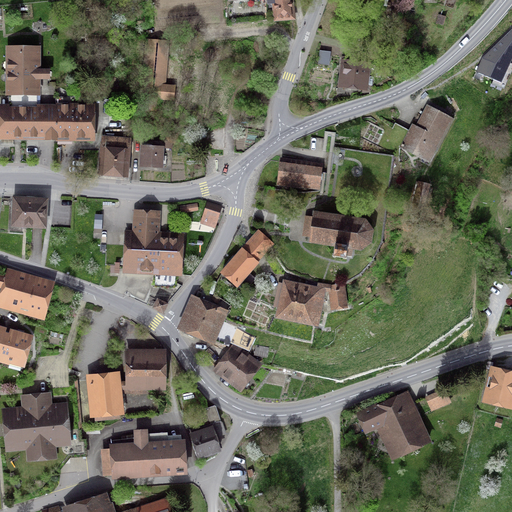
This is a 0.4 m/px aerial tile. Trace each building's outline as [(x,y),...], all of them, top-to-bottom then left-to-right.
[(274,0),(276,20),(293,18),(291,0),(274,0)] [(438,14),(436,23),(444,26),(447,17),(438,14)] [(105,42),(105,44),(109,44),(108,25),(89,26),(90,45),(94,45),(94,42),(105,42)] [(476,72),(502,84),(511,61),(511,30),(482,58),(476,72)] [(172,99),(173,87),(164,87),(167,44),(147,42),(142,107),(162,109),(163,98),(172,99)] [(37,49),(9,51),(9,94),(37,90),(37,78),(48,78),(48,71),(37,71),(37,49)] [(331,52),(320,51),(319,64),(329,65),(331,52)] [(363,87),(364,76),(368,76),(369,66),(354,63),(354,61),(342,59),(339,84),(363,87)] [(47,109),(37,108),(37,90),(9,94),(8,108),(0,108),(0,135),(47,136),(47,109)] [(55,136),(91,137),(91,97),(55,97),(55,110),(55,136)] [(399,146),(430,163),(454,119),(427,105),(416,125),(412,123),(399,146)] [(104,151),(102,172),(124,174),(126,152),(130,153),(131,140),(105,138),(103,140),(102,150),(104,151)] [(143,148),(142,164),(160,166),(161,149),(143,148)] [(302,183),(318,185),(320,168),(304,166),(304,164),(294,163),(295,158),(283,156),(280,182),(301,185),(302,183)] [(417,182),(411,206),(422,209),(428,185),(417,182)] [(45,227),(46,200),(14,198),(13,225),(45,227)] [(207,203),(203,217),(217,221),(221,207),(207,203)] [(173,288),(176,285),(179,240),(157,239),(158,214),(135,213),(134,233),(128,233),(126,270),(154,272),(153,287),(173,288)] [(364,220),(313,213),(309,241),(335,245),(333,257),(346,258),(347,247),(360,249),(361,249),(370,243),(370,241),(372,231),(372,229),(366,221),(364,220)] [(250,238),(220,274),(237,288),(262,259),(275,244),(258,230),(250,238)] [(2,301),(41,313),(49,284),(10,273),(8,280),(0,277),(0,285),(6,287),(2,301)] [(278,315),(311,322),(318,291),(317,291),(285,284),(278,315)] [(331,306),(345,304),(342,284),(330,285),(319,284),(317,291),(318,291),(324,292),(324,291),(330,290),(331,306)] [(158,299),(154,307),(163,312),(167,304),(158,299)] [(184,325),(212,337),(219,320),(223,311),(195,299),(184,325)] [(255,339),(219,320),(212,337),(228,345),(229,342),(249,352),(255,339)] [(27,348),(30,338),(10,332),(9,334),(4,333),(5,331),(0,329),(0,361),(8,364),(9,360),(23,364),(26,354),(28,354),(29,348),(27,348)] [(257,346),(256,353),(266,355),(268,349),(257,346)] [(235,347),(217,370),(239,387),(257,364),(235,347)] [(145,383),(145,389),(161,389),(161,356),(128,355),(129,383),(126,382),(126,389),(141,389),(141,383),(145,383)] [(509,405),(511,393),(511,374),(494,370),(486,400),(509,405)] [(123,411),(120,389),(126,389),(126,382),(120,382),(119,375),(92,377),(96,419),(118,417),(118,411),(123,411)] [(449,402),(444,390),(427,397),(432,409),(449,402)] [(65,406),(49,407),(47,392),(24,395),(26,410),(5,412),(8,448),(29,446),(30,458),(53,456),(52,444),(68,443),(65,406)] [(424,439),(403,394),(359,414),(367,430),(380,424),(395,453),(424,439)] [(215,406),(205,409),(210,423),(220,421),(215,406)] [(225,433),(222,423),(220,421),(210,423),(208,424),(210,428),(213,427),(216,436),(225,433)] [(198,458),(217,451),(210,428),(191,434),(198,458)] [(185,470),(183,443),(147,446),(146,431),(135,432),(135,439),(111,440),(114,475),(185,470)] [(114,511),(111,503),(102,506),(98,495),(70,504),(72,511),(114,511)] [(125,511),(171,511),(167,498),(125,511)]
